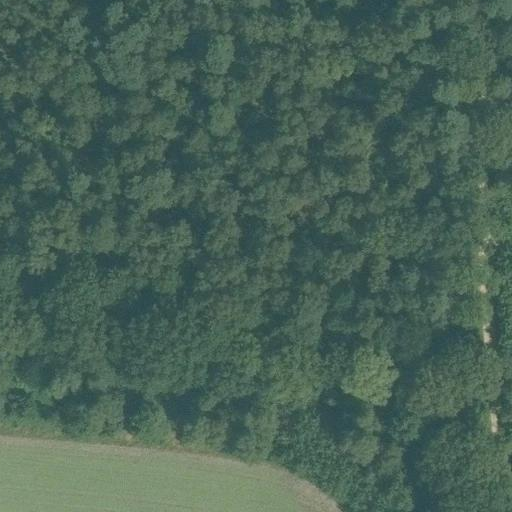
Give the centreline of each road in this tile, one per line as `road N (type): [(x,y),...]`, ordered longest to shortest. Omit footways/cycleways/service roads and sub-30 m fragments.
road 1 (track): [(164,0),(148,106),(133,147),(144,217),(109,313),(499,342)]
road 2 (track): [(482,0),(510,511)]
